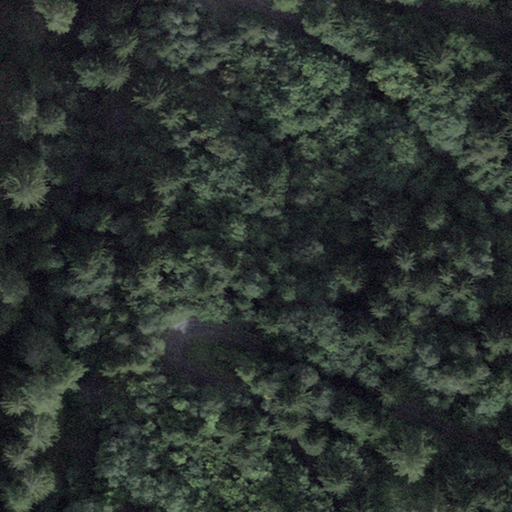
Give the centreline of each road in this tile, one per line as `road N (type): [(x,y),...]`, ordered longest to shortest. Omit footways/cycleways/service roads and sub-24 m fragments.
road 1 (track): [(511,453),(220,333),(190,331),(170,339),(177,362),(242,397),(338,511)]
road 2 (track): [(231,0),(343,63),(511,237)]
